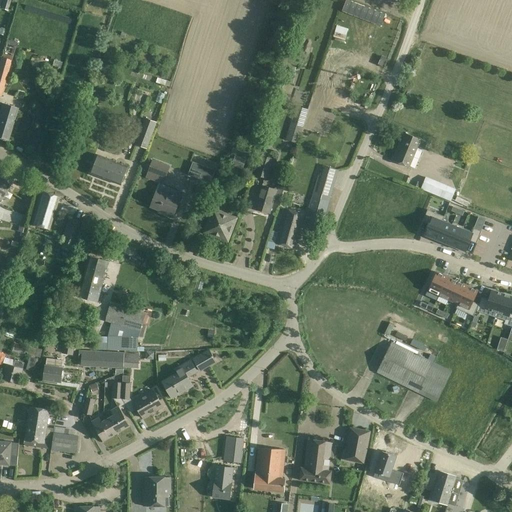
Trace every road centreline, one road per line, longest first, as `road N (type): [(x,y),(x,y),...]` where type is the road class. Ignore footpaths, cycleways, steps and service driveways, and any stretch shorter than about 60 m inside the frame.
road 1 (tertiary): [(0,488),(60,483),(102,465),(232,392),(287,336)]
road 2 (tertiary): [(285,290),(166,251),(0,153)]
road 3 (unclassified): [(326,246),(423,0)]
road 4 (unclassified): [(496,477),(344,403),(287,336)]
road 5 (residential): [(511,281),(417,246),(326,246)]
